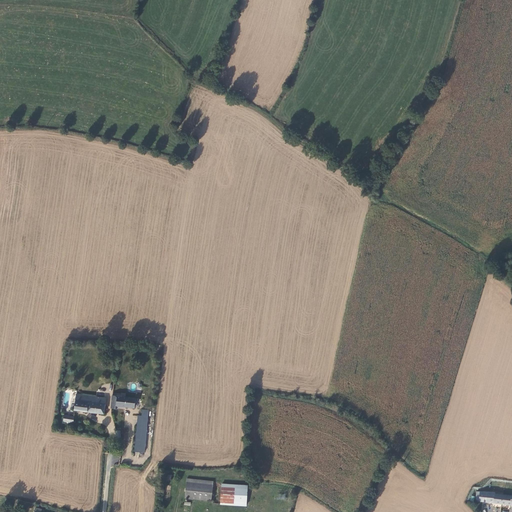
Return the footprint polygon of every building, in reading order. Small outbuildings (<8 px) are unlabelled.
[(76,394),(75,401),(106,405),(107,398),(76,394)] [(137,398),(112,395),(111,409),(118,409),(118,407),(135,409),(137,398)] [(105,415),(106,405),(75,401),(74,411),(105,415)] [(145,453),(149,410),(143,409),(142,415),(138,415),(135,452),(145,453)] [(74,423),(75,417),(64,415),(63,422),(74,423)] [(211,501),(214,481),(187,479),(185,499),(211,501)] [(247,507),(248,485),(222,484),(220,505),(247,507)] [(478,503),(501,505),(502,495),(495,494),(495,492),(476,491),(475,501),(478,501),(478,503)] [(511,506),(511,495),(502,495),(501,505),(511,506)]
